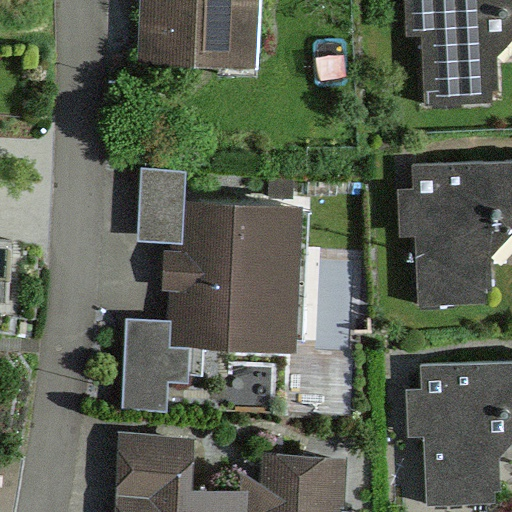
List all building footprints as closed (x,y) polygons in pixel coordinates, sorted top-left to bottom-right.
[(145,0),(143,54),(257,57),(258,0),(145,0)] [(511,0),(406,0),(408,32),(423,31),(424,97),(492,96),(492,84),(501,84),(500,48),(511,35),(511,0)] [(511,152),(415,156),(415,182),(398,183),(399,231),(417,231),(419,298),(486,297),(486,286),(494,286),(492,253),(511,232),(511,152)] [(140,236),(182,237),(181,252),(170,251),(169,279),(168,313),(124,312),(121,405),(162,406),(162,380),(184,381),(185,339),(296,343),(301,197),(182,193),(183,164),(142,163),(140,236)] [(511,358),(424,361),(425,388),(407,389),(409,436),(426,435),(429,502),(496,500),(495,488),(502,487),(500,452),(511,439),(511,358)] [(191,434),(115,436),(116,511),(246,511),(247,484),(192,477),(191,434)] [(347,498),(350,447),(248,444),(247,484),(246,511),(340,511),(342,498),(347,498)]
